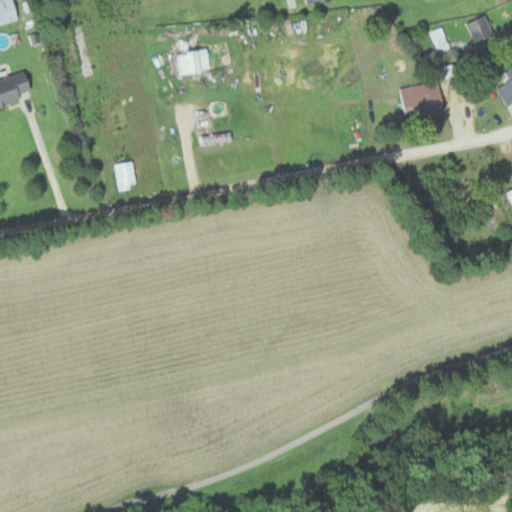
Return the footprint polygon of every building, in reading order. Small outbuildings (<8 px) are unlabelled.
[(496,35),(487,14),(468,22),(477,43),(496,35)] [(182,73),(212,70),(210,49),(179,53),(182,73)] [(511,68),(506,72),(511,81),(499,88),(510,106),(511,104),(511,68)] [(0,107),(25,100),(23,93),(35,90),(30,72),(0,80),(0,107)] [(447,107),(441,79),(402,88),(408,118),(437,111),(436,110),(447,107)] [(116,164),(120,189),(139,186),(136,161),(116,164)]
